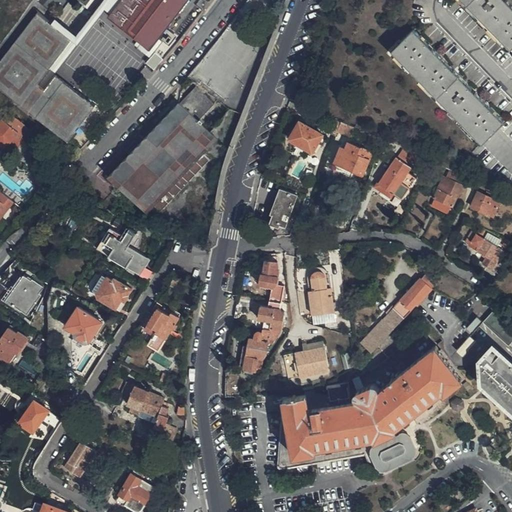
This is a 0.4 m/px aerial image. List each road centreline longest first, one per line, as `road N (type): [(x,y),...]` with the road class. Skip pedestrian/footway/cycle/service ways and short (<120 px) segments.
road 1 (tertiary): [(303,0),(236,174),(206,336),(202,413),(218,511)]
road 2 (residential): [(228,0),(90,170)]
